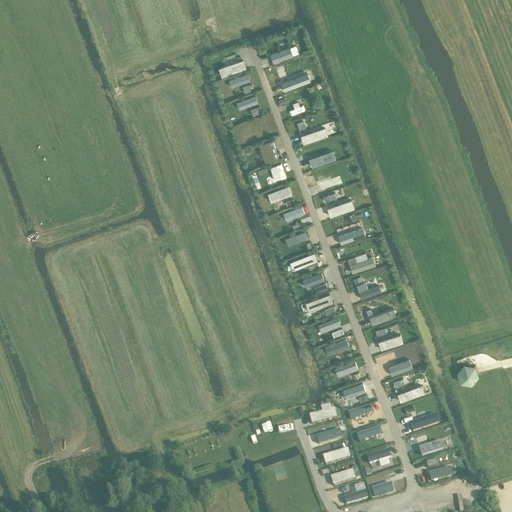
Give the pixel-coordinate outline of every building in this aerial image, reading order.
[(259,107),(250,110),(252,116),(261,112),(259,107)] [(302,121),(297,123),(300,130),(305,128),(302,121)] [(335,193),(324,197),(325,201),(336,197),(335,193)] [(354,213),(346,216),(348,221),(355,219),(354,213)] [(384,327),(375,330),(377,336),(386,333),(384,327)] [(464,364),(456,372),(460,383),(471,385),(478,376),(474,366),(464,364)] [(403,378),(393,382),(395,387),(405,384),(403,378)] [(425,436),(416,439),(418,444),(427,441),(425,436)] [(436,461),(426,463),(428,469),(438,467),(436,461)] [(357,467),(351,468),(354,478),(360,476),(357,467)]
